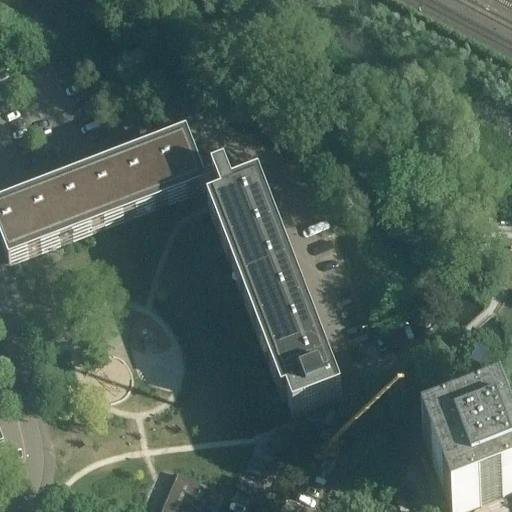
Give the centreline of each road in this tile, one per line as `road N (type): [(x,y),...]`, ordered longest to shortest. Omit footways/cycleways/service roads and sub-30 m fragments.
road 1 (residential): [(331,509),(363,416),(273,180),(260,165),(179,128),(0,195)]
road 2 (residential): [(19,511),(35,457),(0,293)]
